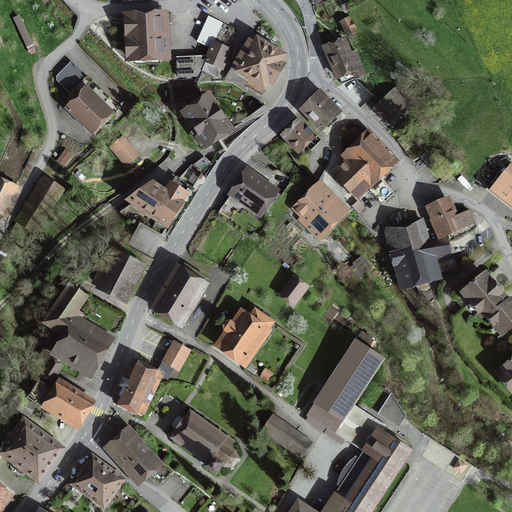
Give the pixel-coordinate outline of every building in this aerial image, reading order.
[(161,14),(131,16),(133,59),(163,58),(161,14)] [(342,23),(348,36),(356,32),(350,19),(342,23)] [(198,42),(210,48),(220,27),(208,22),(198,42)] [(337,77),(353,70),(357,79),(367,75),(358,56),(353,59),(344,40),(325,48),(337,77)] [(259,93),(267,80),(272,83),(283,66),(277,63),(281,57),(258,43),(257,45),(249,41),(228,75),(247,86),(259,93)] [(222,68),(230,51),(214,44),(206,61),(222,68)] [(178,77),(197,76),(204,60),(177,61),(178,77)] [(201,71),(217,78),(222,68),(206,61),(201,71)] [(247,86),(228,75),(226,79),(245,91),(247,86)] [(86,78),(62,102),(92,131),(115,107),(86,78)] [(416,103),(400,86),(376,109),(392,126),(416,103)] [(303,110),(321,129),(338,112),(320,94),(303,110)] [(185,114),(206,145),(230,129),(209,98),(185,114)] [(306,130),(299,122),(298,123),(294,120),(289,124),(291,126),(288,128),(286,127),(282,132),(285,136),(284,136),(298,151),(305,145),(310,150),(320,141),(308,128),(306,130)] [(329,169),(333,173),(356,200),(373,183),(371,181),(393,159),(370,136),(347,158),(348,159),(343,164),(339,159),(329,169)] [(126,166),(139,156),(123,137),(110,147),(126,166)] [(421,156),(443,179),(453,169),(431,146),(421,156)] [(71,156),(63,152),(56,163),(64,168),(71,156)] [(210,162),(204,157),(192,166),(201,174),(210,162)] [(493,185),(508,196),(505,199),(511,204),(511,161),(509,159),(504,166),(507,168),(493,185)] [(201,174),(192,166),(180,179),(193,187),(201,174)] [(276,192),(247,171),(231,194),(261,214),(276,192)] [(364,208),(356,200),(333,173),(319,186),(345,211),(351,205),(359,213),(364,208)] [(17,221),(36,233),(63,190),(43,178),(17,221)] [(0,182),(0,210),(3,212),(14,189),(0,182)] [(371,192),(383,204),(394,194),(383,182),(371,192)] [(304,193),(290,183),(281,196),(292,204),(304,193)] [(166,194),(152,185),(130,201),(167,225),(181,204),(179,203),(185,194),(171,185),(166,194)] [(319,186),(319,185),(294,209),(302,217),(300,220),(318,240),(345,211),(319,186)] [(434,219),(431,221),(439,239),(444,237),(443,235),(464,226),(464,227),(476,222),(470,210),(458,215),(456,211),(453,212),(448,200),(430,209),(434,219)] [(29,229),(18,222),(14,227),(25,234),(29,229)] [(422,224),(386,234),(396,272),(400,285),(401,285),(408,283),(436,275),(431,257),(450,254),(444,239),(428,243),(422,224)] [(10,234),(22,241),(26,235),(14,228),(10,234)] [(208,268),(222,246),(211,239),(197,261),(208,268)] [(110,250),(94,281),(103,285),(101,288),(121,299),(139,265),(110,250)] [(370,268),(361,257),(353,264),(354,265),(350,268),(359,279),(363,276),(362,274),(370,268)] [(207,290),(207,288),(201,285),(205,278),(184,265),(183,264),(175,267),(152,305),(179,322),(180,321),(195,297),(201,300),(207,290)] [(501,294),(485,275),(463,293),(464,293),(484,317),(487,315),(502,333),(503,334),(511,325),(511,302),(510,300),(507,303),(500,295),(501,294)] [(294,279),(282,294),(294,303),(306,288),(294,279)] [(44,323),(61,334),(52,349),(88,370),(106,339),(78,322),(84,314),(78,311),(87,297),(70,285),(44,323)] [(511,356),(511,347),(471,304),(443,330),(488,379),(511,356)] [(267,329),(272,323),(261,315),(262,314),(256,310),(249,320),(241,315),(234,325),(230,322),(226,323),(224,326),(224,329),(229,332),(220,345),(244,362),(248,365),(271,332),(267,329)] [(379,429),(382,424),(353,404),(383,358),(357,341),(315,404),(324,409),(317,421),(346,440),(358,422),(374,433),(362,451),(363,451),(358,458),(357,457),(352,460),(348,464),(344,469),(341,474),(339,480),(338,485),(339,486),(322,511),(316,511),(298,500),(289,511),(371,511),(412,450),(379,429)] [(175,343),(165,360),(171,364),(170,365),(178,369),(181,365),(188,352),(189,351),(175,343)] [(42,355),(32,371),(40,377),(41,375),(51,381),(61,367),(43,355),(42,355)] [(144,414),(164,373),(159,371),(136,360),(127,380),(123,379),(120,385),(123,387),(118,398),(120,402),(144,414)] [(165,360),(159,371),(164,373),(165,374),(170,365),(171,364),(165,360)] [(511,361),(498,374),(511,390),(511,361)] [(36,402),(39,401),(76,424),(90,402),(61,384),(56,391),(39,380),(29,395),(33,397),(36,402)] [(379,413),(399,426),(405,416),(391,394),(379,413)] [(33,406),(25,400),(19,409),(28,414),(33,406)] [(183,419),(176,429),(177,430),(172,437),(170,438),(170,439),(172,438),(207,463),(205,466),(216,473),(222,464),(224,466),(232,467),(238,459),(235,451),(229,447),(233,442),(226,437),(191,412),(190,410),(189,410),(190,412),(184,419),(183,419)] [(281,421),(273,416),(263,430),(271,436),(281,421)] [(60,449),(28,426),(31,422),(24,417),(0,448),(0,455),(2,457),(5,453),(14,460),(12,462),(13,465),(18,469),(18,472),(21,474),(24,474),(27,470),(38,478),(60,449)] [(281,421),(271,436),(301,457),(306,449),(311,443),(281,421)] [(110,449),(138,480),(140,478),(148,471),(159,483),(173,471),(163,464),(159,461),(157,463),(129,432),(110,449)] [(73,484),(103,506),(123,479),(93,457),(73,484)] [(467,465),(458,460),(453,468),(462,473),(467,465)] [(0,511),(6,511),(16,502),(0,487),(0,511)]
